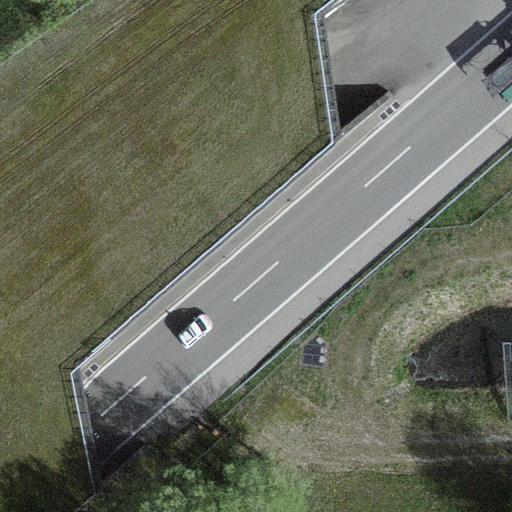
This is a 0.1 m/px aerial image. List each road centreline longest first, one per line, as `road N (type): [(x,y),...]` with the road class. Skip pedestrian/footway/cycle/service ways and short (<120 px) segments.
road 1 (motorway): [(0,501),(511,54)]
road 2 (track): [(511,441),(420,439),(369,424),(358,359),(383,311),(447,262),(511,255)]
road 3 (motorway): [(227,0),(0,180)]
